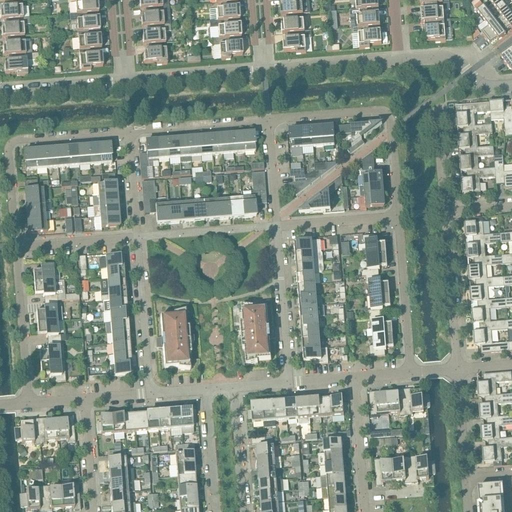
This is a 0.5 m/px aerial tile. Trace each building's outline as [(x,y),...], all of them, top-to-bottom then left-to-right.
[(80,0),(80,1),(80,3),(75,3),(76,15),(98,13),(97,4),(95,4),(94,0),(80,0)] [(141,0),(142,1),(139,1),(140,10),(169,8),(168,0),(141,0)] [(284,17),(298,16),(303,15),(310,14),(308,0),(282,0),(283,7),(280,8),(281,17),(284,17)] [(350,0),(355,0),(356,11),(379,9),(377,0),(376,0),(375,0),(374,0),(348,0),(349,0),(350,0)] [(477,10),(483,5),(478,0),(476,0),(472,4),(477,10)] [(511,30),(511,16),(508,11),(499,0),(492,0),(490,2),(502,17),(495,22),(504,33),(511,28),(511,30)] [(16,2),(0,3),(2,3),(2,12),(0,11),(0,18),(0,21),(23,19),(22,7),(16,8),(16,2)] [(209,22),(239,20),(238,11),(235,11),(235,3),(238,2),(215,4),(221,4),(221,10),(216,10),(217,21),(209,22)] [(443,4),(420,6),(423,6),(424,14),(421,14),(422,24),(425,24),(444,21),(443,10),(450,9),(449,3),(443,4)] [(497,39),(499,41),(505,36),(504,33),(495,22),(484,7),(477,12),(488,27),(481,32),(482,34),(490,44),(497,39)] [(169,8),(140,10),(143,10),(143,19),(141,19),(141,28),(170,26),(169,8)] [(376,18),(376,10),(379,9),(356,11),(349,12),(351,29),(380,27),(379,18),(376,18)] [(76,15),(69,16),(69,22),(76,21),(77,33),(100,31),(99,22),(96,22),(96,18),(95,14),(98,14),(98,13),(76,15)] [(281,26),(282,35),(311,32),(304,33),(304,21),(298,21),(298,16),(284,17),(284,25),(281,26)] [(23,19),(0,21),(3,21),(4,30),(1,30),(2,39),(24,37),(23,27),(30,26),(29,19),(23,20),(23,19)] [(239,20),(209,22),(210,29),(210,39),(212,39),(212,40),(218,39),(218,40),(240,38),(240,29),(237,29),(236,21),(239,20)] [(425,32),(422,32),(423,42),(435,41),(436,44),(446,43),(445,29),(451,28),(450,21),(444,21),(425,24),(425,32)] [(170,26),(141,28),(144,28),(145,37),(142,37),(143,46),(146,46),(159,45),(165,44),(164,33),(171,32),(170,26)] [(358,36),(359,50),(370,49),(369,46),(381,45),(381,36),(378,36),(377,27),(380,27),(351,29),(352,36),(358,36)] [(472,33),(472,41),(480,35),(476,30),(472,33)] [(100,31),(77,33),(78,38),(78,39),(79,51),(101,49),(100,40),(98,40),(97,36),(97,32),(100,32),(100,31)] [(296,55),(306,54),(305,40),(312,39),(311,32),(282,35),(285,35),(286,43),(283,44),(284,53),(296,52),(296,55)] [(24,37),(2,39),(5,39),(5,48),(2,48),(3,57),(6,57),(32,55),(31,43),(19,44),(18,38),(24,38),(24,37)] [(218,39),(212,40),(212,47),(214,62),(230,60),(230,57),(242,56),(241,47),(238,47),(238,39),(241,38),(240,38),(218,40),(218,39)] [(146,55),(143,55),(144,64),(156,63),(157,66),(167,65),(166,50),(160,51),(159,45),(146,46),(146,55)] [(511,48),(502,56),(500,58),(504,63),(511,73),(511,48)] [(101,49),(79,51),(79,57),(80,72),(91,71),(90,68),(102,67),(102,58),(99,58),(98,50),(101,50),(101,49)] [(7,66),(4,66),(5,75),(17,74),(17,77),(27,76),(26,62),(32,61),(39,61),(39,54),(32,55),(6,57),(7,66)] [(493,104),(490,104),(490,114),(491,121),(491,122),(492,122),(503,121),(505,138),(511,137),(511,114),(511,108),(503,109),(503,104),(503,103),(499,104),(499,102),(493,103),(493,104)] [(456,119),(455,119),(456,126),(457,126),(457,129),(457,130),(458,130),(458,129),(463,129),(475,128),(475,127),(474,115),(490,114),(490,104),(461,107),(462,115),(457,116),(457,115),(456,115),(456,119)] [(373,133),(382,126),(358,128),(358,126),(336,128),(337,136),(351,135),(352,148),(348,151),(350,155),(364,145),(361,140),(363,138),(365,139),(373,133)] [(458,141),(457,141),(458,148),(459,148),(459,151),(465,151),(477,150),(477,149),(476,136),(492,135),(491,126),(486,126),(475,127),(475,128),(463,129),(464,137),(459,137),(458,137),(458,141)] [(333,128),(322,129),(324,148),(335,147),(333,128)] [(324,148),(322,129),(311,130),(313,148),(324,148)] [(302,149),(301,130),(290,131),(291,150),(302,149)] [(311,130),(301,130),(302,149),(313,148),(311,130)] [(253,134),(242,135),(244,154),(255,153),(253,134)] [(242,135),(232,136),(233,155),(244,154),(242,135)] [(233,155),(232,136),(221,137),(222,156),(233,155)] [(212,156),(222,156),(221,137),(210,138),(212,156)] [(199,139),(201,157),(212,156),(210,138),(199,139)] [(178,140),(179,159),(180,164),(191,163),(190,158),(189,139),(178,140)] [(190,158),(201,157),(199,139),(189,139),(190,158)] [(167,141),(169,160),(179,159),(178,140),(167,141)] [(167,141),(156,142),(158,161),(169,160),(167,141)] [(147,162),(158,161),(156,142),(145,143),(146,155),(139,155),(141,180),(147,180),(146,167),(148,167),(147,162)] [(110,146),(99,147),(100,165),(112,164),(110,146)] [(79,167),(90,166),(88,147),(77,148),(79,167)] [(90,166),(100,165),(99,147),(88,147),(90,166)] [(460,163),(459,163),(459,169),(460,169),(461,173),(467,172),(479,171),(478,158),(494,157),(494,147),(477,149),(477,150),(465,151),(465,159),(460,159),(460,163)] [(79,167),(77,148),(67,149),(68,168),(79,167)] [(57,169),(68,168),(67,149),(56,150),(57,169)] [(57,169),(56,150),(45,151),(47,170),(57,169)] [(36,171),(47,170),(45,151),(34,152),(36,171)] [(25,171),(36,171),(34,152),(23,153),(25,171)] [(362,167),(374,166),(373,154),(374,153),(373,153),(361,162),(362,162),(362,167)] [(503,157),(494,158),(494,164),(495,169),(495,170),(495,179),(496,186),(504,185),(505,191),(508,191),(508,192),(511,191),(511,172),(504,173),(503,157)] [(325,164),(326,171),(326,174),(336,166),(336,163),(335,163),(335,164),(325,164)] [(462,184),(461,184),(461,191),(462,191),(463,195),(471,194),(480,193),(479,180),(495,179),(495,170),(495,169),(490,170),(479,171),(467,172),(467,180),(462,181),(461,181),(462,184)] [(304,170),(290,171),(290,178),(293,178),(304,177),(304,170)] [(315,172),(315,179),(315,182),(326,174),(326,171),(315,172)] [(364,186),(364,187),(383,186),(382,175),(363,176),(363,178),(361,178),(361,186),(364,186)] [(330,212),(330,210),(329,195),(342,186),(342,177),(317,196),(321,201),(318,203),(316,202),(308,208),(299,215),(330,212)] [(307,189),(315,182),(315,179),(306,180),(306,184),(307,189)] [(117,195),(116,184),(92,186),(93,197),(117,195)] [(297,196),(307,189),(306,184),(294,185),(295,195),(296,195),(297,196)] [(364,187),(359,188),(360,199),(383,197),(383,186),(364,187)] [(24,192),(25,203),(44,201),(43,190),(24,192)] [(253,193),(241,194),(241,199),(243,219),(255,218),(254,205),(260,205),(259,193),(253,193)] [(117,195),(93,197),(92,197),(93,208),(117,206),(117,195)] [(383,197),(360,199),(359,199),(360,212),(366,211),(366,209),(384,208),(383,197)] [(199,203),(192,203),(194,223),(206,222),(204,202),(204,198),(201,199),(200,201),(200,203),(199,203)] [(207,198),(204,198),(204,202),(206,222),(218,221),(217,201),(209,202),(209,201),(207,198)] [(241,199),(229,200),(231,220),(243,219),(241,199)] [(155,201),(149,201),(150,215),(156,214),(157,226),(169,225),(168,205),(167,200),(155,201)] [(229,200),(217,201),(218,221),(231,220),(229,200)] [(25,203),(26,213),(45,212),(44,201),(25,203)] [(192,203),(180,204),(182,224),(194,223),(192,203)] [(180,204),(168,205),(169,225),(182,224),(180,204)] [(94,219),(95,219),(118,217),(117,206),(93,208),(94,219)] [(46,223),(45,212),(26,213),(27,224),(46,223)] [(95,219),(94,219),(95,233),(101,232),(101,229),(119,228),(118,217),(95,219)] [(465,228),(464,228),(465,235),(466,235),(466,239),(467,239),(467,238),(472,238),(472,246),(467,247),(467,246),(467,247),(501,244),(500,235),(490,236),(484,236),(483,223),(482,218),(474,219),(474,224),(465,224),(465,228)] [(27,224),(28,235),(54,233),(53,222),(46,223),(27,224)] [(511,234),(500,235),(501,244),(511,243),(511,234)] [(376,236),(363,237),(363,243),(365,243),(367,257),(386,256),(385,244),(378,245),(377,242),(376,242),(376,236)] [(294,244),(295,255),(320,253),(320,242),(294,244)] [(511,243),(501,244),(511,243),(511,255),(502,257),(502,266),(511,264),(511,243)] [(349,244),(341,245),(342,258),(350,257),(349,244)] [(467,250),(466,250),(466,257),(467,257),(468,260),(473,260),(474,268),(469,268),(468,268),(502,266),(502,257),(486,258),(485,246),(501,244),(467,247),(467,250)] [(320,253),(295,255),(296,265),(321,264),(321,263),(322,261),(322,255),(320,253)] [(368,271),(361,272),(362,278),(366,278),(381,276),(380,271),(382,270),(381,268),(387,267),(386,256),(367,257),(368,271)] [(106,270),(123,268),(123,257),(105,259),(106,270)] [(40,272),(33,272),(34,284),(53,282),(52,273),(57,273),(56,262),(41,263),(42,269),(40,269),(40,272)] [(296,265),(297,276),(314,275),(322,274),(323,272),(322,266),(321,264),(296,265)] [(511,264),(502,266),(511,265),(511,277),(503,278),(504,287),(511,286),(511,264)] [(469,272),(468,272),(468,278),(469,278),(469,282),(470,282),(475,281),(476,289),(471,290),(470,290),(504,287),(503,278),(487,280),(486,267),(502,266),(468,268),(469,272)] [(107,281),(124,279),(123,268),(106,270),(107,281)] [(315,286),(314,275),(297,276),(298,287),(315,286)] [(381,276),(366,278),(366,284),(369,283),(370,298),(389,296),(388,284),(383,285),(382,282),(381,282),(381,276)] [(108,291),(125,290),(124,279),(107,281),(108,291)] [(53,282),(34,284),(35,296),(42,295),(43,298),(44,297),(44,303),(57,302),(65,302),(63,282),(53,282)] [(316,297),(315,286),(298,287),(298,298),(316,297)] [(470,293),(469,294),(470,300),(471,300),(471,304),(472,304),(472,303),(477,303),(478,311),(472,312),(472,311),(472,312),(506,309),(505,300),(488,302),(487,289),(504,288),(504,287),(470,290),(470,293)] [(103,303),(126,301),(125,290),(108,291),(100,292),(101,303),(103,303)] [(371,312),(368,312),(369,318),(384,317),(383,311),(385,311),(385,308),(390,308),(389,296),(370,298),(371,312)] [(317,307),(316,297),(298,298),(299,309),(317,307)] [(104,313),(127,312),(126,301),(103,303),(104,313)] [(44,312),(36,313),(37,324),(56,323),(62,322),(60,305),(58,305),(57,302),(44,303),(45,309),(43,309),(44,312)] [(323,307),(317,307),(299,309),(300,319),(318,318),(324,318),(323,307)] [(257,362),(271,361),(269,341),(274,340),(273,330),(269,330),(267,310),(253,311),(253,309),(242,309),(243,324),(240,325),(243,351),(245,351),(246,366),(246,367),(258,364),(257,362)] [(472,315),(471,315),(472,322),(473,322),(473,325),(474,325),(479,325),(479,333),(491,332),(508,331),(507,322),(491,323),(490,311),(502,310),(506,310),(506,309),(472,312),(472,315)] [(110,324),(128,322),(127,312),(104,313),(103,313),(104,324),(110,324)] [(173,317),(160,318),(161,339),(157,339),(158,349),(162,349),(164,370),(178,369),(177,371),(189,372),(188,355),(190,355),(188,329),(186,329),(185,313),(185,312),(173,315),(173,317)] [(370,331),(367,331),(367,338),(373,338),(393,336),(392,325),(386,325),(386,322),(384,323),(384,317),(369,318),(370,331)] [(300,319),(301,330),(318,329),(318,318),(300,319)] [(128,322),(110,324),(111,334),(129,333),(128,322)] [(56,323),(37,324),(38,336),(46,335),(46,338),(47,338),(48,344),(61,343),(66,342),(65,336),(60,337),(58,337),(56,323)] [(301,330),(302,341),(319,340),(318,329),(301,330)] [(474,337),(473,337),(473,344),(474,344),(475,347),(480,346),(481,355),(509,353),(509,344),(492,345),(491,332),(479,333),(474,333),(474,334),(474,337)] [(129,333),(111,334),(112,345),(129,344),(129,333)] [(374,347),(369,347),(370,359),(385,357),(385,351),(386,351),(386,348),(393,348),(393,336),(373,338),(374,347)] [(302,341),(303,352),(320,350),(319,340),(302,341)] [(47,352),(39,353),(40,364),(60,363),(59,349),(61,349),(61,343),(48,344),(48,349),(47,350),(47,352)] [(129,344),(112,345),(113,356),(130,355),(129,344)] [(327,350),(320,350),(303,352),(304,363),(313,362),(313,365),(328,364),(327,350)] [(130,355),(113,356),(114,367),(131,365),(130,355)] [(60,363),(40,364),(41,376),(49,375),(49,378),(50,378),(51,384),(65,383),(64,363),(60,363)] [(111,378),(115,378),(132,376),(131,365),(114,367),(110,367),(111,378)] [(478,388),(477,388),(477,395),(478,395),(479,398),(485,398),(497,397),(497,396),(496,384),(511,383),(511,374),(483,376),(483,384),(478,385),(478,388)] [(411,390),(404,391),(406,417),(413,416),(413,414),(424,413),(423,409),(430,408),(429,397),(422,397),(422,392),(411,393),(411,390)] [(398,394),(387,395),(388,416),(399,415),(399,418),(406,417),(404,391),(397,392),(398,394)] [(369,394),(371,420),(378,419),(378,416),(388,416),(387,395),(376,396),(376,393),(369,394)] [(480,410),(479,410),(479,417),(480,417),(480,420),(486,420),(498,419),(498,418),(497,406),(511,404),(511,395),(497,396),(497,397),(485,398),(485,406),(479,406),(480,410)] [(343,405),(343,402),(342,399),(331,400),(332,418),(344,417),(344,413),(347,413),(346,405),(343,405)] [(331,400),(319,401),(321,419),(332,418),(331,400)] [(310,425),(310,420),(308,401),(297,402),(298,420),(299,426),(310,425)] [(308,401),(310,420),(321,419),(319,401),(308,401)] [(287,421),(298,420),(297,402),(285,403),(287,421)] [(275,422),(287,421),(285,403),(274,404),(275,422)] [(274,404),(262,405),(264,423),(264,429),(276,428),(275,422),(274,404)] [(264,423),(262,405),(251,406),(251,413),(248,413),(249,420),(252,420),(252,424),(264,423)] [(191,411),(180,412),(181,430),(181,435),(193,434),(192,425),(195,425),(195,417),(192,418),(191,411)] [(180,412),(168,413),(170,431),(181,430),(180,412)] [(168,413),(157,414),(158,432),(170,431),(168,413)] [(145,414),(134,415),(135,433),(147,432),(145,414)] [(157,414),(145,414),(147,432),(158,432),(157,414)] [(134,415),(123,416),(124,434),(135,433),(134,415)] [(123,416),(111,417),(113,435),(124,434),(123,416)] [(113,435),(111,417),(100,418),(100,425),(97,425),(98,432),(101,432),(101,436),(113,435)] [(481,432),(480,432),(481,438),(482,438),(482,442),(488,442),(500,441),(500,440),(499,428),(511,426),(511,417),(498,418),(498,419),(486,420),(487,428),(481,428),(481,432)] [(66,421),(55,422),(57,442),(68,441),(68,444),(75,444),(73,418),(66,418),(66,421)] [(40,446),(38,420),(31,421),(31,424),(20,425),(20,429),(14,430),(15,442),(21,441),(22,445),(33,444),(33,447),(40,446)] [(44,420),(38,420),(40,446),(46,446),(46,443),(57,442),(55,422),(44,423),(44,420)] [(425,427),(420,432),(421,436),(430,435),(429,420),(424,420),(425,427)] [(483,454),(482,454),(483,460),(484,460),(484,464),(485,464),(493,463),(494,468),(502,468),(501,449),(511,448),(511,439),(500,440),(500,441),(488,442),(488,450),(483,450),(483,454)] [(343,453),(342,442),(324,443),(324,455),(343,453)] [(307,444),(301,445),(302,452),(302,457),(310,456),(309,451),(309,444),(307,444)] [(275,459),(274,447),(256,448),(257,460),(275,459)] [(343,453),(324,455),(318,455),(319,467),(325,466),(343,465),(343,453)] [(175,455),(176,467),(194,465),(193,454),(175,455)] [(299,457),(291,458),(292,469),(295,469),(300,468),(299,457)] [(257,460),(258,472),(276,470),(281,470),(280,458),(275,459),(257,460)] [(416,458),(409,459),(411,485),(418,484),(418,481),(429,480),(429,476),(435,475),(434,463),(428,464),(427,460),(416,461),(416,458)] [(125,459),(107,460),(108,472),(126,471),(125,459)] [(403,462),(392,463),(394,483),(405,482),(405,485),(411,485),(409,459),(403,459),(403,462)] [(394,483),(392,463),(382,464),(381,461),(374,461),(376,487),(383,487),(383,484),(394,483)] [(195,477),(194,465),(176,467),(177,478),(195,477)] [(344,476),(343,465),(325,466),(326,478),(344,476)] [(126,471),(108,472),(109,484),(127,482),(133,482),(132,470),(126,471)] [(258,472),(259,483),(277,482),(276,470),(258,472)] [(344,476),(326,478),(320,478),(321,489),(345,488),(344,476)] [(196,488),(195,477),(177,478),(178,489),(196,488)] [(260,494),(278,493),(284,492),(283,481),(277,482),(259,483),(260,494)] [(127,482),(109,484),(110,495),(128,493),(134,493),(133,482),(127,482)] [(502,511),(500,488),(503,488),(503,487),(502,487),(502,485),(501,484),(501,483),(500,483),(499,483),(498,483),(498,484),(497,485),(498,486),(498,487),(499,487),(478,489),(479,511),(502,511)] [(71,488),(61,489),(62,510),(73,509),(73,511),(80,511),(78,485),(71,486),(71,488)] [(50,487),(43,488),(44,511),(51,511),(52,511),(62,510),(61,489),(50,490),(50,487)] [(21,508),(22,508),(27,508),(27,511),(33,511),(38,511),(44,511),(43,488),(36,488),(37,491),(26,492),(26,496),(20,497),(21,508)] [(196,488),(178,489),(179,501),(197,499),(196,488)] [(321,489),(322,501),(328,500),(346,499),(345,488),(321,489)] [(128,493),(110,495),(111,506),(129,505),(128,493)] [(260,494),(261,506),(279,504),(278,493),(260,494)] [(179,501),(179,511),(181,511),(198,511),(197,499),(179,501)] [(329,511),(347,510),(346,499),(328,500),(329,511)]
